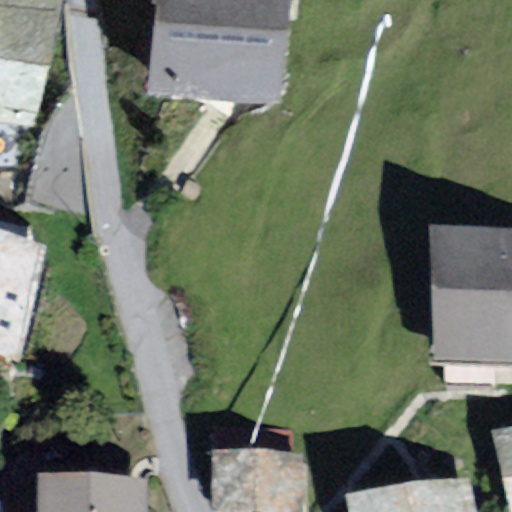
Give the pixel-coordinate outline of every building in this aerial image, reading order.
[(64,0),(0,0),(0,114),(47,121),(64,0)] [(286,0),(128,0),(123,84),(280,94),(286,0)] [(511,235),(396,238),(400,368),(511,365),(511,235)] [(33,251),(0,243),(0,366),(7,368),(33,251)] [(511,511),(511,427),(468,434),(478,511),(511,511)] [(295,511),(296,463),(205,461),(203,511),(295,511)] [(457,511),(453,482),(310,505),(310,511),(457,511)] [(129,511),(130,492),(9,488),(8,511),(129,511)]
